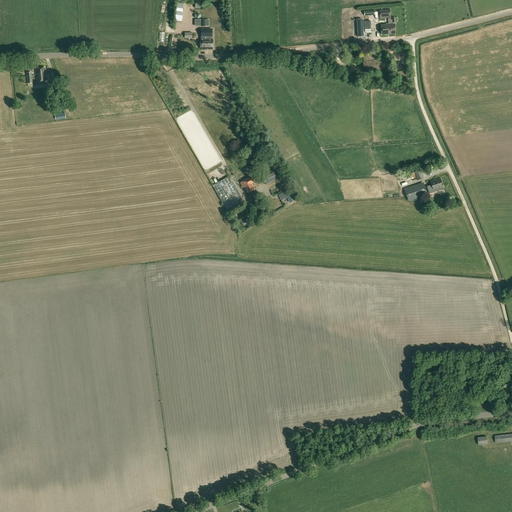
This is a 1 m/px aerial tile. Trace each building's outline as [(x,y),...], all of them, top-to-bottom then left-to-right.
[(386,24),(386,25),(380,25),(381,34),(396,33),(396,24),(393,25),(393,23),(394,23),(396,22),(395,17),(392,17),(392,20),(391,20),(390,9),(379,10),(380,19),(388,18),(388,24),(386,24)] [(371,21),(364,21),(364,22),(358,22),(358,32),(364,32),(364,29),(371,29),(371,21)] [(212,49),(213,39),(200,39),(200,49),(212,49)] [(392,56),(391,51),(390,47),(366,52),(367,57),(363,58),(364,62),(392,56)] [(346,52),(347,59),(359,58),(358,50),(346,52)] [(389,67),(387,58),(363,62),(365,72),(389,67)] [(47,82),(45,67),(35,68),(37,83),(47,82)] [(363,84),(371,86),(372,80),(364,78),(363,84)] [(266,185),(280,177),(276,170),(262,178),(266,185)] [(414,172),(417,181),(424,178),(421,170),(414,172)] [(213,186),(228,212),(245,202),(229,176),(213,186)] [(255,189),(252,183),(254,182),(251,177),(240,183),(243,188),(244,187),(247,193),(255,189)] [(444,188),(440,178),(430,181),(433,191),(440,188),(440,190),(444,188)] [(278,187),(281,191),(288,188),(285,183),(278,187)] [(407,200),(408,200),(424,194),(421,184),(404,189),(407,200)] [(287,191),(279,196),(281,200),(286,197),(289,203),(290,202),(291,202),(293,201),(293,200),(287,191)] [(241,223),(244,226),(253,218),(250,216),(241,223)] [(511,441),(511,433),(495,436),(496,443),(511,441)] [(479,445),(488,444),(487,436),(478,437),(479,445)]
